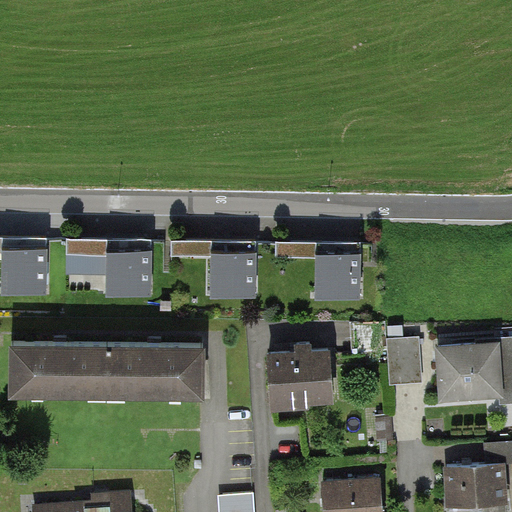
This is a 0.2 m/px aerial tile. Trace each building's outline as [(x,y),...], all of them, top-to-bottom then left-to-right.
[(48,235),(0,233),(0,253),(3,254),(3,290),(47,290),(48,235)] [(153,237),(69,236),(69,256),(109,256),(109,293),(153,293),(153,237)] [(257,239),(172,238),(172,257),(212,258),(212,294),(256,295),(257,239)] [(362,240),(278,239),(277,258),(318,259),(317,295),(361,296),(362,240)] [(423,377),(419,336),(387,339),(385,323),(350,326),(353,356),(387,353),(389,379),(423,377)] [(203,394),(203,345),(3,345),(3,393),(203,394)] [(502,390),(498,345),(434,351),(438,396),(502,390)] [(342,395),(340,350),(266,354),(269,399),(342,395)] [(443,466),(446,511),(511,507),(508,461),(443,466)] [(382,511),(381,480),(315,483),(315,511),(382,511)] [(257,511),(257,493),(218,495),(218,511),(257,511)] [(129,511),(129,500),(32,507),(32,511),(129,511)]
